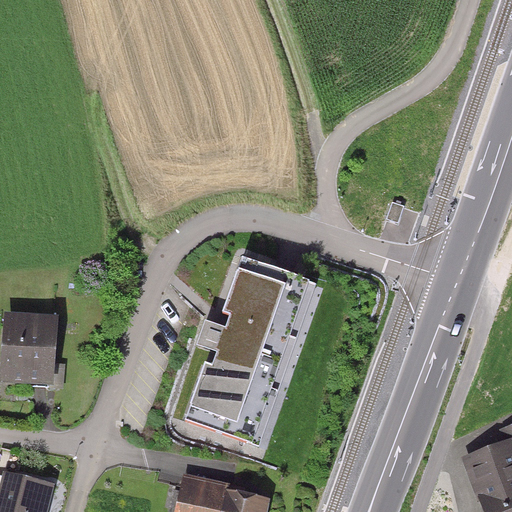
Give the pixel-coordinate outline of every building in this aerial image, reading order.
[(188,423),(260,446),(314,282),(242,258),(215,341),(188,423)] [(60,314),(5,311),(1,383),(56,386),(60,314)] [(511,425),(496,431),(500,443),(501,446),(511,442),(511,425)] [(500,443),(461,457),(475,493),(477,493),(483,511),(511,511),(511,442),(501,446),(500,443)] [(45,511),(53,484),(4,472),(0,486),(0,511),(45,511)] [(232,484),(183,475),(175,511),(270,511),(273,497),(231,489),(232,484)]
